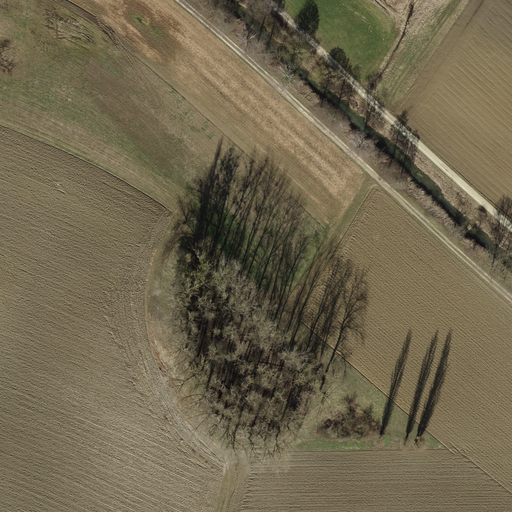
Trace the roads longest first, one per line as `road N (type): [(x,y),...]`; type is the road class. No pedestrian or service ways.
road 1 (track): [(511,295),(182,0)]
road 2 (track): [(511,222),(365,94),(274,0)]
